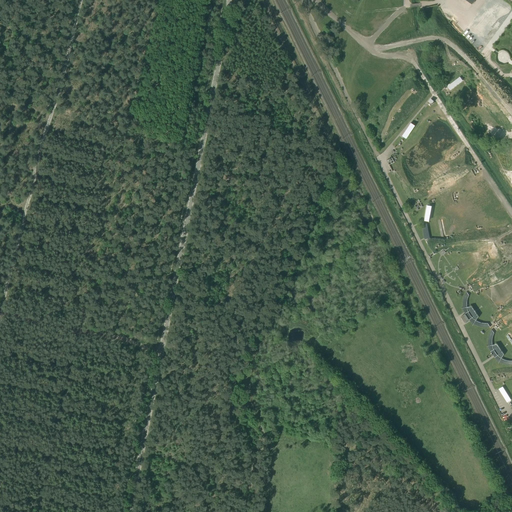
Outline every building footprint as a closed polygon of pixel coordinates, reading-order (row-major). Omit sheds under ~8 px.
[(460,77),(446,85),(449,90),(463,82),(460,77)] [(404,139),(412,125),(409,123),(400,137),(404,139)] [(481,275),(474,280),(477,284),(484,280),(481,275)] [(469,320),(465,314),(461,317),(465,323),(469,320)] [(502,386),(497,388),(506,402),(510,399),(502,386)]
